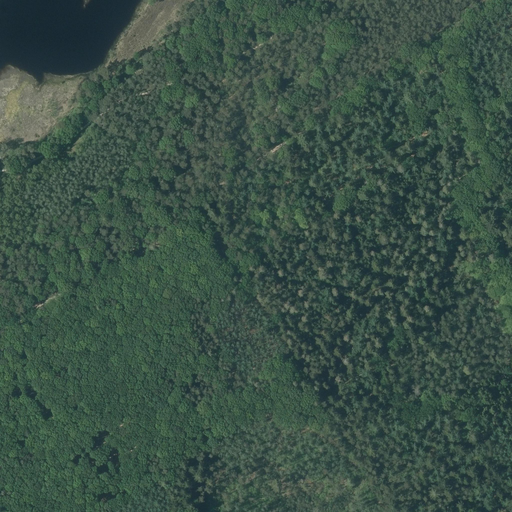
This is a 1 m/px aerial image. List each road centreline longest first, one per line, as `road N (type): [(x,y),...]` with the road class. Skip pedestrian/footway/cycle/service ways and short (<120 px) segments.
road 1 (unknown): [(0,311),(170,205),(192,176),(359,66),(383,62),(477,0)]
road 2 (track): [(242,271),(511,88)]
road 3 (track): [(156,224),(420,47)]
road 4 (track): [(444,32),(457,57),(466,117),(494,157),(464,190),(464,211),(511,272)]
road 5 (track): [(511,243),(447,260),(379,353),(318,392)]
road 6 (track): [(128,511),(101,451),(37,374),(31,308)]
road 7 (unknown): [(181,208),(188,264),(209,295),(217,345),(212,416)]
road 8 (track): [(0,329),(156,224)]
road 9 (track): [(511,352),(447,399),(482,427),(511,408)]
road 10 (track): [(349,460),(321,428),(263,414),(219,435)]
road 11 (track): [(318,392),(242,271)]
